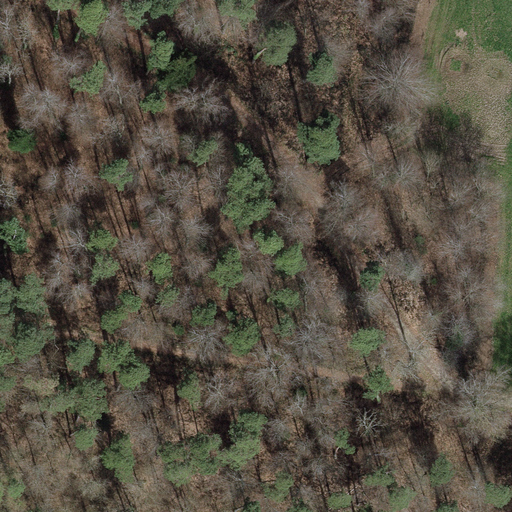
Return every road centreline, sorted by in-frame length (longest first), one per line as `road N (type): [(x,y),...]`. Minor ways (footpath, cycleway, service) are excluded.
road 1 (track): [(66,0),(210,93),(285,165),(396,324),(459,392)]
road 2 (track): [(511,403),(0,322)]
